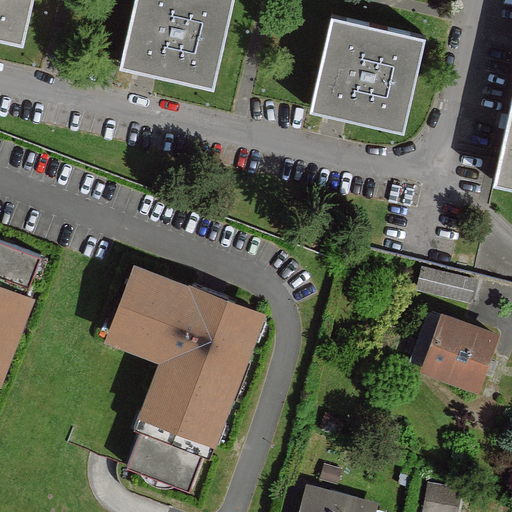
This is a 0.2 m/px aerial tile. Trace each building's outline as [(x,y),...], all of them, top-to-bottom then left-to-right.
[(33,0),(0,0),(0,36),(24,42),(33,0)] [(234,0),(136,0),(122,64),(215,85),(234,0)] [(423,36),(331,15),(310,105),(402,126),(423,36)] [(511,104),(496,180),(511,183),(511,104)] [(26,295),(41,254),(0,238),(0,385),(2,380),(0,379),(0,365),(13,331),(19,334),(33,298),(26,295)] [(469,299),(475,276),(423,263),(417,286),(469,299)] [(143,428),(130,463),(192,487),(205,451),(213,453),(219,437),(215,436),(232,392),(238,394),(252,357),(245,354),(261,312),(173,280),(172,283),(134,269),(111,329),(150,344),(149,347),(167,353),(146,411),(142,409),(136,425),(143,428)] [(476,380),(495,328),(443,309),(424,361),(476,380)] [(429,482),(423,511),(455,511),(460,488),(429,482)] [(369,511),(373,500),(308,483),(300,511),(369,511)]
